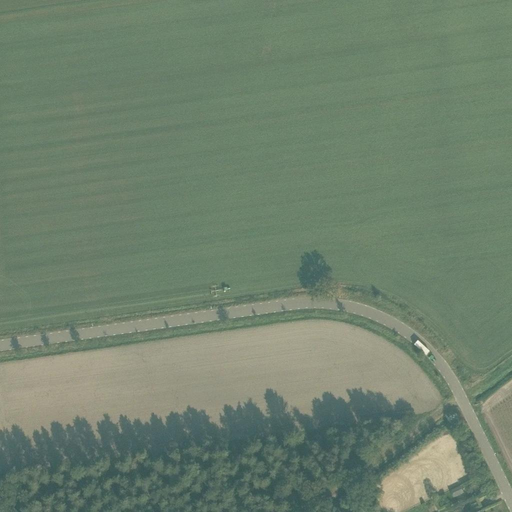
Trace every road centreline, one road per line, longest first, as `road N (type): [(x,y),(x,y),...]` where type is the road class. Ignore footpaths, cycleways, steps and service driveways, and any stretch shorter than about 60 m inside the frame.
road 1 (unclassified): [(0,345),(304,303),(363,308),(416,338),(442,365),(511,500)]
road 2 (track): [(463,402),(312,511)]
